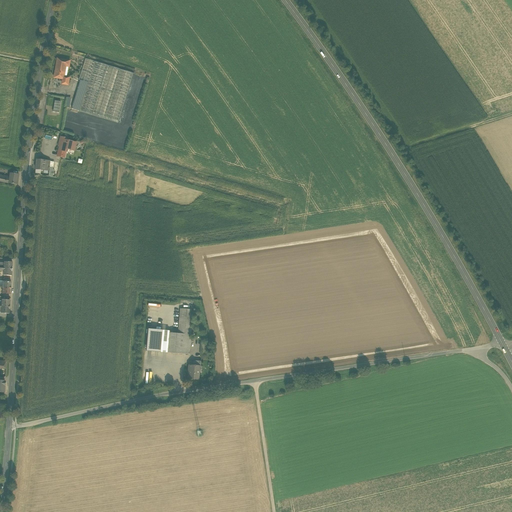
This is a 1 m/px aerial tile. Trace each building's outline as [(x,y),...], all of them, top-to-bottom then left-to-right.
[(54,77),(63,79),(63,78),(63,79),(63,77),(65,66),(68,66),(69,61),(57,59),(54,77)] [(78,80),(80,81),(88,83),(95,61),(85,59),(78,80)] [(133,73),(95,61),(88,83),(80,81),(71,109),(118,123),(133,73)] [(58,147),(59,147),(61,142),(64,143),(64,140),(67,141),(68,138),(60,137),(58,147)] [(65,152),(66,152),(67,149),(66,148),(67,148),(68,149),(69,149),(71,148),(74,149),(76,143),(67,141),(64,140),(64,143),(61,142),(59,147),(59,150),(65,152)] [(49,171),(50,161),(36,160),(35,169),(42,170),(49,171)] [(9,173),(9,177),(8,183),(17,184),(18,174),(9,173)] [(167,353),(189,355),(193,310),(180,309),(178,334),(169,333),(167,353)] [(162,330),(148,329),(146,351),(160,352),(162,330)] [(169,331),(162,330),(160,352),(167,353),(169,333),(169,331)] [(200,356),(211,357),(212,344),(201,344),(200,356)] [(187,379),(199,380),(199,375),(197,374),(198,367),(200,367),(200,366),(193,366),(194,364),(189,363),(188,370),(189,371),(189,378),(187,378),(187,379)]
